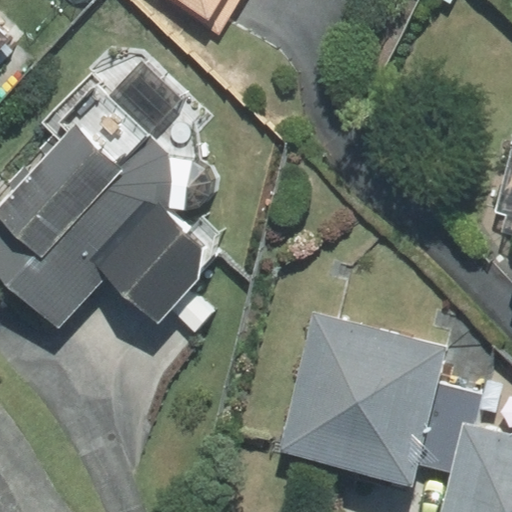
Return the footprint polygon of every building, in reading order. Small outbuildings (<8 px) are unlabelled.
[(184,0),(230,27),(246,0),(184,0)] [(0,63),(25,37),(0,13),(0,63)] [(220,269),(221,232),(87,116),(0,217),(0,252),(77,319),(120,269),(177,318),(220,269)] [(437,473),(464,337),(319,308),(293,445),(437,473)] [(511,511),(511,424),(474,415),(451,511),(511,511)]
